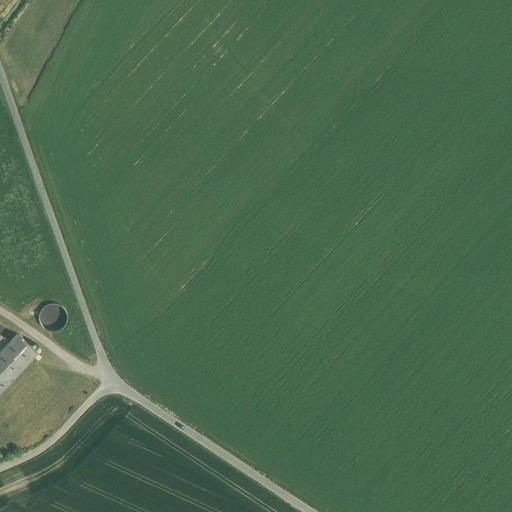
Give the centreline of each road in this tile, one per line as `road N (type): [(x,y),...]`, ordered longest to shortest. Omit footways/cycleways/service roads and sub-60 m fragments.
road 1 (unclassified): [(0,69),(111,381)]
road 2 (unclassified): [(310,511),(111,381)]
road 3 (track): [(0,468),(41,450),(111,381)]
road 4 (track): [(0,313),(111,381)]
